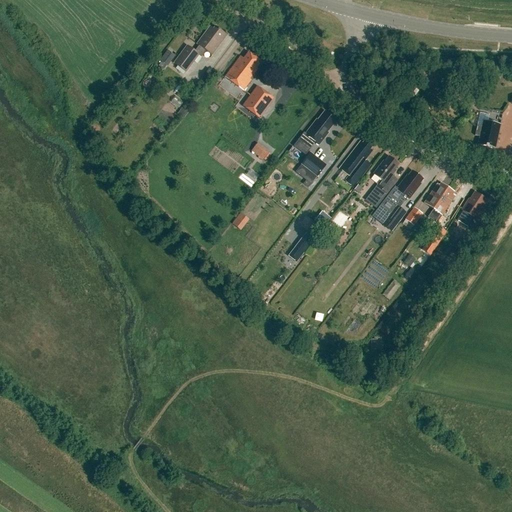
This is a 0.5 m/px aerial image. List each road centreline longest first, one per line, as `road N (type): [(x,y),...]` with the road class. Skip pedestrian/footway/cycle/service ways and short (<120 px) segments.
road 1 (unclassified): [(511,179),(420,150),(361,115),(344,82)]
road 2 (primary): [(364,14),(511,36)]
road 3 (unclassified): [(344,82),(316,75),(225,0)]
